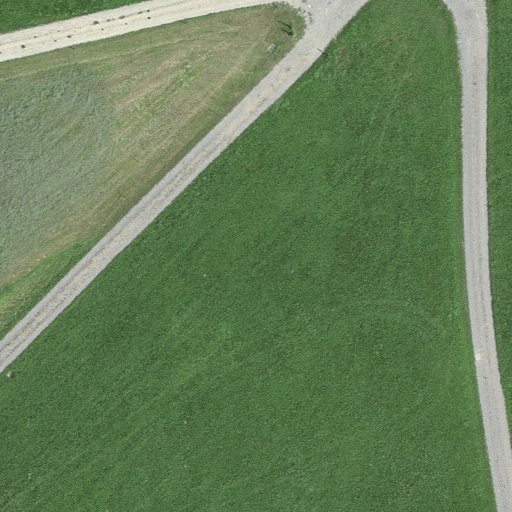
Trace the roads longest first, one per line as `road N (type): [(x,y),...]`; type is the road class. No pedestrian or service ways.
road 1 (track): [(0,353),(333,27),(350,0)]
road 2 (track): [(511,490),(481,281),(480,69),(464,0)]
road 3 (track): [(228,0),(0,50)]
